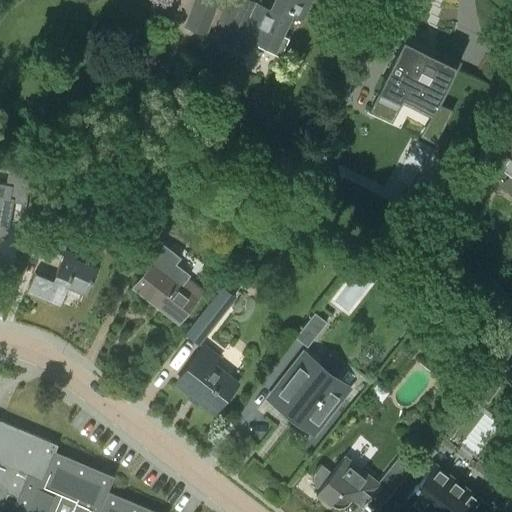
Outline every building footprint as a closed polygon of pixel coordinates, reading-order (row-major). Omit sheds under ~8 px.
[(190,0),(181,28),(204,37),(216,3),(206,0),(190,0)] [(244,0),(228,0),(211,38),(248,54),(260,27),(268,31),(262,44),(281,53),(287,40),(280,36),(291,12),(302,18),(310,0),(276,0),(271,12),(244,0)] [(418,135),(434,142),(451,108),(438,102),(459,59),(442,51),(440,57),(402,38),(377,88),(378,88),(368,108),(389,119),(399,98),(429,113),(418,135)] [(511,137),(493,160),(483,151),(453,186),(454,187),(447,194),(461,206),(491,170),(496,175),(501,169),(510,177),(502,187),(511,195),(511,137)] [(8,168),(5,183),(0,182),(0,226),(1,219),(6,220),(9,200),(25,203),(29,178),(8,168)] [(181,257),(159,240),(168,230),(158,222),(142,242),(151,249),(141,261),(149,268),(133,287),(177,323),(202,292),(186,279),(190,274),(176,263),(181,257)] [(52,235),(39,230),(30,252),(42,257),(52,235)] [(97,269),(62,255),(52,280),(34,273),(26,291),(59,306),(67,288),(86,296),(97,269)] [(199,343),(237,295),(223,284),(185,332),(199,343)] [(326,320),(314,311),(295,335),(306,345),(326,320)] [(219,358),(204,347),(175,383),(213,413),(236,384),(212,366),(219,358)] [(304,351),(265,399),(314,438),(353,389),(304,351)] [(511,360),(501,371),(511,381),(511,360)] [(482,414),(462,438),(476,449),(496,425),(482,414)] [(152,511),(107,493),(113,477),(112,477),(111,478),(53,453),(56,445),(0,421),(0,509),(7,494),(18,499),(12,511),(152,511)] [(378,486),(343,458),(330,474),(321,467),(315,474),(313,483),(317,490),(314,494),(329,506),(334,508),(339,507),(345,506),(350,499),(361,508),(367,500),(376,507),(401,477),(391,468),(378,486)] [(511,511),(511,461),(500,477),(505,481),(486,506),(432,465),(406,499),(422,511),(511,511)]
